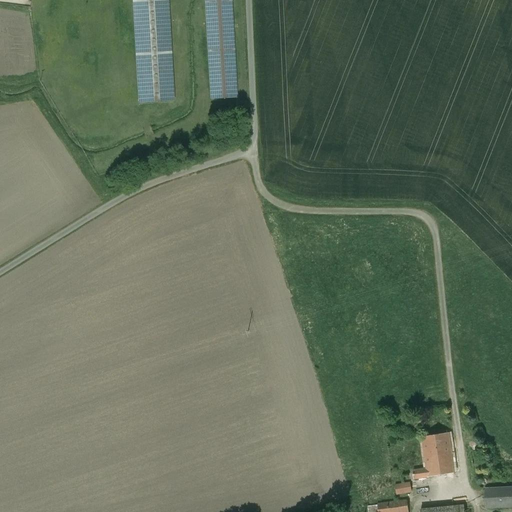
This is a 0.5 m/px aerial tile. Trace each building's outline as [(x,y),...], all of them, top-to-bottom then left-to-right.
[(134,0),(140,103),(172,102),(166,0),(134,0)] [(230,0),(206,0),(212,99),(236,98),(230,0)] [(449,434),(422,439),(427,469),(428,477),(455,473),(452,455),(451,446),(449,434)] [(457,454),(452,455),(455,473),(460,472),(457,454)] [(427,469),(412,471),(413,479),(428,477),(427,469)] [(410,483),(395,486),(397,494),(412,492),(410,483)] [(511,488),(484,490),(485,508),(511,506),(511,488)] [(398,502),(377,504),(378,511),(408,511),(407,500),(398,502)]
